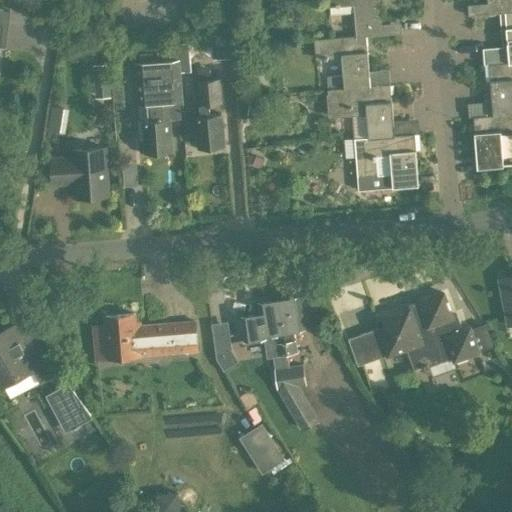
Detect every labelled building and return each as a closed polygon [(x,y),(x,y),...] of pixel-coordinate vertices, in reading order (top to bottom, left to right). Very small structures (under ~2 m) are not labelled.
[(354,5),(356,36),(366,35),(382,34),(379,0),(327,0),(328,7),(354,5)] [(511,0),(487,0),(489,13),(504,12),(511,11),(511,0)] [(0,67),(3,68),(9,22),(0,20),(0,67)] [(328,90),(339,89),(370,86),(366,35),(356,36),(315,39),(316,59),(342,57),(344,75),(327,77),(328,90)] [(212,39),(213,59),(236,57),(235,38),(212,39)] [(179,45),(180,59),(181,73),(191,72),(190,52),(189,44),(179,45)] [(141,139),(146,138),(147,151),(170,149),(168,120),(184,119),(181,73),(180,59),(136,62),(140,120),(139,120),(141,139)] [(489,65),(493,115),(511,113),(511,62),(509,63),(489,65)] [(93,65),(95,97),(111,96),(108,64),(93,65)] [(220,78),(195,80),(197,99),(192,99),(194,116),(192,116),(194,135),(198,134),(199,147),(222,144),(219,113),(210,114),(209,102),(222,101),(220,78)] [(366,106),(369,137),(394,135),(390,84),(370,86),(339,89),(340,108),(366,106)] [(252,100),(251,96),(239,97),(240,118),(246,118),(247,116),(263,120),(266,103),(252,100)] [(511,113),(493,115),(473,117),(477,168),(503,166),(500,134),(511,132),(511,113)] [(369,137),(355,138),(358,177),(358,189),(382,187),(418,185),(414,134),(394,135),(369,137)] [(66,181),(74,181),(75,197),(108,195),(104,148),(72,150),(72,157),(50,158),(52,184),(66,183),(66,181)] [(511,279),(501,282),(508,320),(511,319),(511,279)] [(453,316),(444,293),(419,302),(421,306),(411,310),(410,308),(376,320),(389,354),(406,348),(414,368),(440,358),(438,352),(450,348),(454,360),(478,351),(470,327),(462,330),(457,314),(453,316)] [(299,296),(280,299),(288,353),(297,352),(296,339),(293,339),(292,329),(304,327),(299,296)] [(288,353),(280,299),(259,302),(260,312),(240,315),(243,341),(266,337),(265,333),(273,332),(276,355),(288,353)] [(95,326),(98,358),(197,349),(195,321),(135,326),(134,313),(105,316),(106,325),(95,326)] [(224,366),(240,363),(232,318),(215,321),(224,366)] [(0,379),(4,386),(33,370),(40,382),(54,375),(29,330),(28,331),(29,332),(18,338),(13,329),(0,335),(0,379)] [(303,364),(290,366),(293,386),(306,384),(303,364)] [(293,386),(290,366),(274,368),(277,388),(293,386)] [(45,395),(65,432),(92,417),(68,382),(45,395)] [(244,435),(268,472),(291,457),(267,420),(244,435)]
